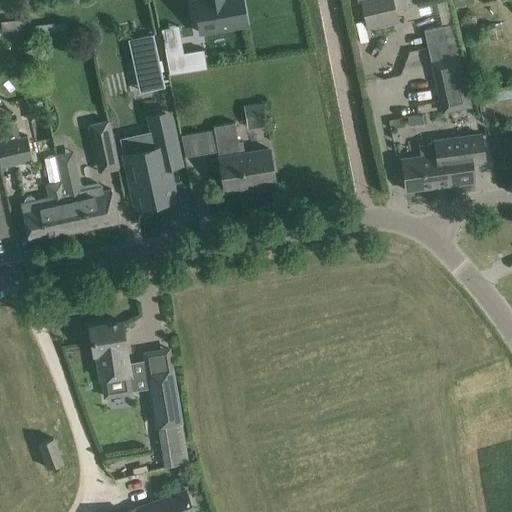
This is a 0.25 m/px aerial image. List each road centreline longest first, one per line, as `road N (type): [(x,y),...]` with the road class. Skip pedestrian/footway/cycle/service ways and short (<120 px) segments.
road 1 (tertiary): [(0,279),(383,218),(431,235)]
road 2 (tertiary): [(511,331),(431,235)]
